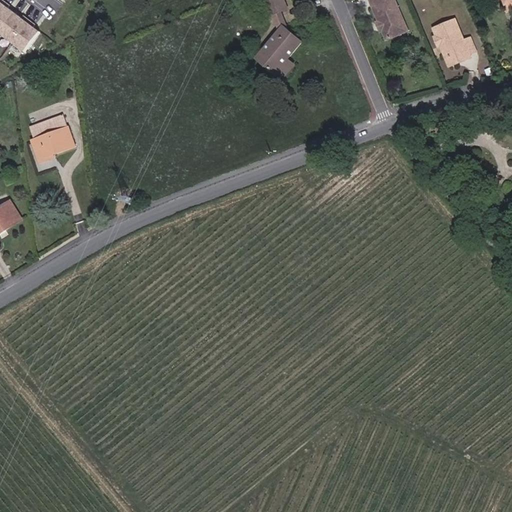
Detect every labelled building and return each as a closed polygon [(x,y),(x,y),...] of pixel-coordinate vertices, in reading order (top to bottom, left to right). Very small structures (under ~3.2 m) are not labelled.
[(0,0),(0,33),(25,52),(41,32),(34,27),(36,25),(24,16),(22,18),(9,8),(10,6),(2,0),(0,0)] [(288,9),(284,0),(264,0),(271,16),(274,15),(281,12),(288,9)] [(406,32),(398,14),(401,13),(395,0),(388,0),(386,1),(385,0),(370,0),(379,22),(382,21),(390,39),(406,32)] [(289,31),(281,12),(274,15),(280,31),(284,27),(289,31)] [(409,31),(402,13),(401,13),(398,14),(406,32),(409,31)] [(464,41),(456,20),(434,29),(437,37),(438,38),(441,37),(444,43),(440,44),(441,46),(445,54),(448,53),(452,62),(470,55),(477,52),(471,38),(464,41)] [(390,39),(382,21),(379,22),(377,23),(381,33),(383,32),(387,40),(390,39)] [(288,60),(303,43),(289,31),(284,27),(280,31),(258,59),(276,74),(288,60)] [(444,43),(441,37),(438,38),(437,37),(435,38),(439,47),(441,46),(440,44),(444,43)] [(450,67),(472,58),(470,55),(452,62),(448,53),(445,54),(450,67)] [(283,80),(295,65),(288,60),(276,74),(283,80)] [(76,147),(70,128),(69,128),(64,115),(32,127),(36,140),(33,141),(41,163),(52,159),(51,156),(54,155),(76,147)] [(0,234),(22,220),(11,202),(0,208),(0,234)]
